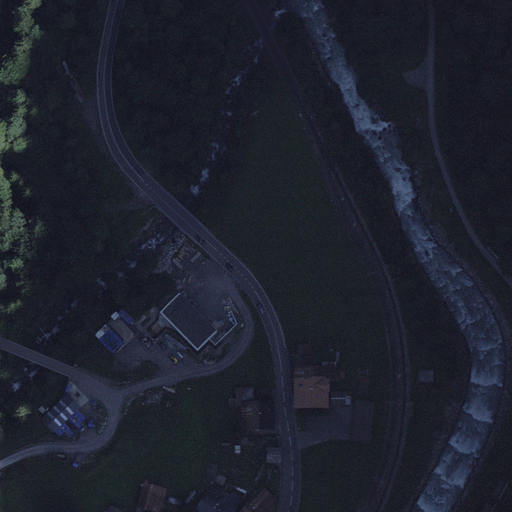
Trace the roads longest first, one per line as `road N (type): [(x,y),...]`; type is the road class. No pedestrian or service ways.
road 1 (secondary): [(117,0),(104,76),(108,124),(136,175),(264,306),(276,342),(289,511)]
road 2 (track): [(511,278),(490,250),(433,0)]
